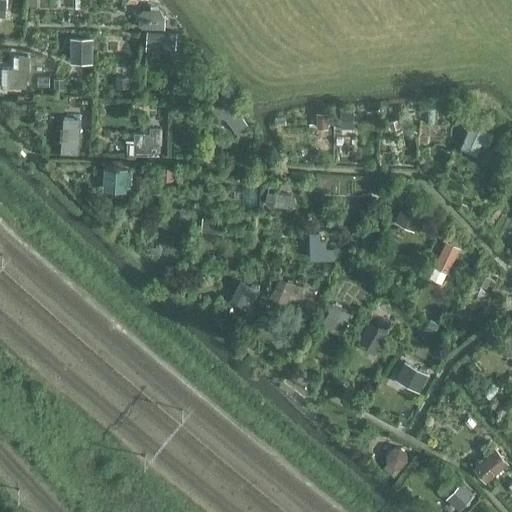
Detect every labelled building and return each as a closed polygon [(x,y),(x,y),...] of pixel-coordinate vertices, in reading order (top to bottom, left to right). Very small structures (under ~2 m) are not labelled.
[(140,13),(140,25),(143,28),(165,29),(165,16),(161,11),(143,10),(140,13)] [(176,34),(148,32),(147,49),(175,50),(176,34)] [(91,62),(91,41),(72,41),(72,62),(91,62)] [(26,87),(25,69),(28,69),(28,57),(18,57),(18,69),(7,69),(8,87),(26,87)] [(129,78),(117,78),(117,88),(129,88),(129,78)] [(247,125),(237,112),(221,107),(213,108),(215,119),(223,118),(227,120),(237,133),(247,125)] [(352,112),(340,112),(340,128),(352,128),(352,112)] [(327,114),(316,114),(317,129),(328,129),(327,114)] [(288,115),(279,117),(280,125),(289,124),(288,115)] [(63,118),(62,128),(67,128),(66,140),(61,140),(61,151),(76,152),(78,119),(63,118)] [(492,135),(470,126),(461,148),(476,154),(481,142),(488,145),(492,135)] [(150,129),(150,133),(135,132),(133,152),(149,153),(149,146),(158,147),(159,129),(150,129)] [(162,169),(162,180),(172,180),(172,170),(162,169)] [(126,171),(106,170),(105,190),(125,191),(125,185),(129,185),(130,173),(126,173),(126,171)] [(418,218),(422,210),(404,201),(394,221),(409,228),(414,216),(418,218)] [(224,219),(220,219),(220,220),(203,219),(203,231),(223,233),(224,219)] [(313,242),(313,257),(330,257),(330,256),(334,256),(334,252),(330,251),(326,250),(326,242),(319,242),(319,233),(314,233),(314,242),(313,242)] [(457,250),(445,244),(435,266),(447,272),(457,250)] [(486,286),(488,284),(493,287),(495,283),(479,274),(475,280),(486,286)] [(287,280),(278,277),(270,293),(286,299),(290,291),(299,294),(303,283),(292,282),(292,278),(288,277),(287,280)] [(241,282),(232,301),(250,310),(259,292),(241,282)] [(334,308),(326,322),(343,332),(351,318),(334,308)] [(379,326),(376,331),(369,326),(358,345),(374,354),(387,330),(379,326)] [(511,355),(511,330),(501,349),(511,355)] [(395,377),(423,391),(432,372),(404,359),(395,377)] [(389,473),(393,468),(400,468),(405,462),(404,455),(399,450),(392,451),(387,456),(387,464),(384,468),(389,473)] [(506,465),(496,452),(474,471),(485,483),(506,465)] [(461,486),(448,501),(459,511),(473,496),(461,486)]
